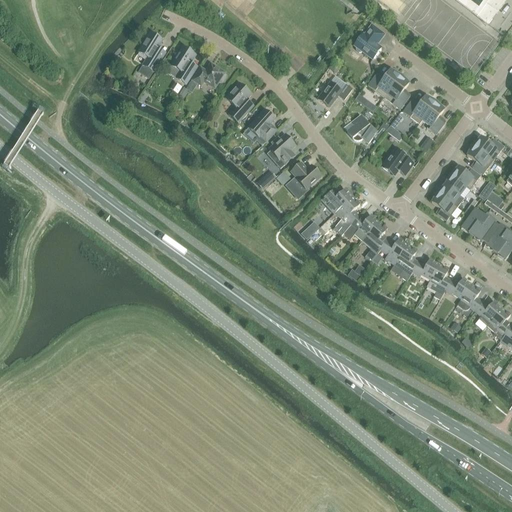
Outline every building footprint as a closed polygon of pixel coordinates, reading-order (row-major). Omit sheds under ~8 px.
[(453,0),(488,26),(506,2),(503,0),(407,0),(410,1),(410,0),(453,0)] [(384,36),(372,26),(364,36),(363,35),(354,47),(356,49),(356,52),(359,54),(361,54),(362,53),(373,61),(381,49),(376,45),(378,41),(379,42),(384,36)] [(162,42),(150,34),(138,54),(147,59),(142,67),(153,73),(162,59),(166,53),(158,48),(162,42)] [(176,80),(185,86),(193,73),(197,67),(191,63),(195,57),(182,49),(171,67),(180,73),(176,80)] [(225,74),(210,65),(206,72),(200,69),(192,82),(201,87),(203,83),(214,90),(220,81),(222,82),(225,77),(224,76),(225,74)] [(329,70),(336,75),(339,70),(333,66),(329,70)] [(384,100),(401,77),(391,71),(386,77),(384,76),(382,79),(377,75),(368,87),(384,100)] [(409,85),(401,77),(384,100),(400,111),(409,99),(404,95),(406,92),(405,91),(409,85)] [(329,109),(338,97),(344,102),(353,91),(346,86),(341,92),(330,84),(318,101),(329,109)] [(239,85),(225,100),(235,108),(228,116),(238,125),(250,111),(254,107),(247,100),(251,96),(239,85)] [(359,95),(355,101),(362,106),(366,101),(359,95)] [(422,122),(436,103),(426,98),(422,103),(419,102),(417,105),(412,102),(403,114),(419,126),(422,122)] [(444,111),(436,103),(422,122),(429,127),(427,130),(436,136),(444,126),(439,122),(441,119),(440,117),(444,111)] [(248,129),(259,138),(266,144),(275,133),(270,129),(270,125),(275,120),(264,111),(248,129)] [(354,128),(347,134),(352,140),(354,142),(356,143),(358,143),(361,142),(362,141),(368,145),(377,134),(369,127),(360,117),(351,124),(354,128)] [(401,120),(398,118),(392,126),(395,128),(401,120)] [(390,127),(386,133),(391,137),(395,131),(394,130),(390,127)] [(275,164),(280,170),(289,162),(295,157),(290,151),(295,147),(285,136),(269,150),(279,161),(275,164)] [(480,139),(472,147),(493,163),(504,149),(493,141),(490,146),(480,139)] [(423,145),(420,149),(425,154),(428,149),(423,145)] [(493,163),(472,147),(467,157),(476,164),(472,169),(483,177),(493,163)] [(405,178),(414,166),(407,161),(408,160),(405,158),(406,156),(405,155),(401,151),(399,152),(398,153),(395,151),(382,169),(395,178),(398,173),(405,178)] [(307,171),(301,165),(291,173),(296,179),(286,188),(298,200),(306,192),(306,191),(321,178),(311,167),(307,171)] [(449,177),(451,178),(466,189),(470,192),(480,178),(471,171),(467,176),(458,169),(449,177)] [(276,170),(272,174),(276,179),(280,175),(276,170)] [(276,179),(280,184),(288,177),(283,173),(276,179)] [(451,178),(445,186),(459,197),(466,189),(451,178)] [(261,180),(257,185),(262,191),(267,187),(261,180)] [(438,195),(453,206),(457,209),(463,200),(459,197),(445,186),(438,195)] [(345,191),(339,196),(333,190),(325,199),(321,202),(334,216),(339,211),(352,199),(345,191)] [(484,202),(490,195),(484,191),(478,198),(484,202)] [(457,209),(453,206),(438,195),(437,193),(431,204),(441,211),(437,216),(447,223),(457,209)] [(497,198),(492,205),(496,208),(498,210),(501,204),(503,202),(497,198)] [(347,230),(351,227),(359,218),(354,212),(360,207),(352,199),(339,211),(334,216),(343,223),(342,225),(344,227),(347,230)] [(475,211),(465,224),(461,230),(461,231),(462,229),(469,234),(468,235),(471,237),(485,218),(475,211)] [(365,223),(359,218),(351,227),(347,230),(343,235),(350,241),(354,236),(362,243),(379,224),(370,217),(365,223)] [(471,237),(474,239),(475,238),(484,245),(497,227),(485,218),(471,237)] [(314,224),(301,236),(306,241),(319,229),(314,224)] [(371,263),(380,252),(388,243),(382,237),(387,231),(379,224),(362,243),(371,251),(365,258),(371,263)] [(484,245),(493,251),(492,252),(495,255),(509,235),(497,227),(484,245)] [(495,255),(497,257),(498,255),(505,260),(504,262),(505,262),(511,252),(511,237),(509,235),(495,255)] [(397,262),(408,247),(399,240),(394,247),(388,243),(380,252),(387,257),(385,261),(394,267),(397,262)] [(412,260),(417,253),(408,247),(397,262),(394,267),(402,273),(399,278),(407,283),(412,274),(419,264),(412,260)] [(425,268),(419,264),(412,274),(420,278),(421,277),(430,282),(439,266),(429,261),(425,268)] [(445,278),(448,272),(439,266),(430,282),(427,288),(436,293),(433,298),(439,302),(445,292),(451,282),(445,278)] [(357,283),(361,277),(355,273),(352,271),(348,277),(357,283)] [(458,287),(451,282),(445,292),(451,297),(452,295),(461,301),(471,286),(462,280),(458,287)] [(476,299),(481,293),(471,286),(461,301),(457,307),(464,312),(466,312),(468,311),(469,309),(475,313),(482,304),(476,299)] [(490,324),(502,310),(493,303),(488,309),(482,304),(475,313),(481,318),(478,321),(487,328),(490,324)] [(502,310),(490,324),(487,328),(495,335),(494,336),(500,342),(503,338),(511,328),(505,323),(510,317),(502,310)] [(460,330),(453,325),(450,330),(456,335),(460,330)] [(511,329),(511,328),(503,338),(511,343),(507,348),(511,351),(511,329)]
